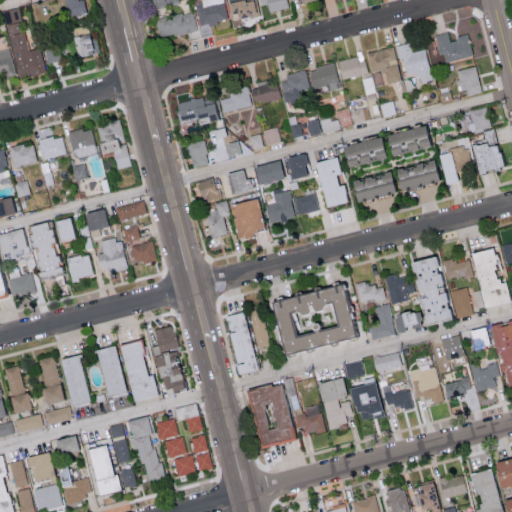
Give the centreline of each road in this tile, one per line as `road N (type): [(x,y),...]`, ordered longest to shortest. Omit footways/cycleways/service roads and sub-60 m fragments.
road 1 (residential): [(0,341),(511,205)]
road 2 (residential): [(0,118),(453,0)]
road 3 (residential): [(182,511),(511,426)]
